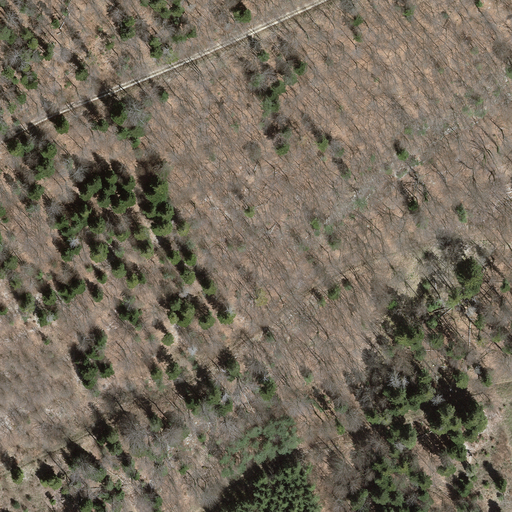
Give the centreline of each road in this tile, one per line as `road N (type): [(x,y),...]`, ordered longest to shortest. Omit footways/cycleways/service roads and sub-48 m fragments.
road 1 (track): [(0,471),(184,383),(312,284),(366,259),(448,237),(511,238)]
road 2 (track): [(0,141),(318,0)]
road 3 (track): [(195,511),(284,451),(511,381)]
